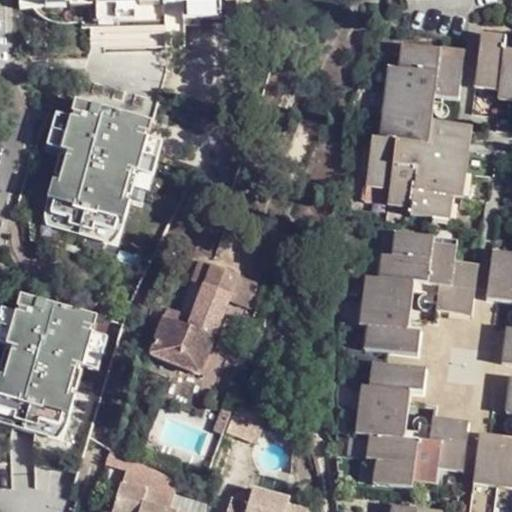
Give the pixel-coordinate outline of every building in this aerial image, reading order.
[(21,0),(22,8),(237,3),(236,0),(21,0)] [(511,50),(504,49),(506,36),(481,33),(475,77),(499,80),(498,87),(511,88),(511,50)] [(400,44),(397,68),(388,139),(378,138),(371,138),(367,174),(391,178),(389,189),(387,204),(410,208),(409,215),(434,219),(437,201),(451,203),(452,196),(461,125),(432,120),(434,99),(459,102),(464,58),(440,55),(441,49),(400,44)] [(388,139),(397,68),(387,67),(378,138),(388,139)] [(473,87),(497,91),(498,87),(499,80),(475,77),(473,87)] [(511,100),(511,88),(498,87),(497,91),(496,98),(511,100)] [(150,140),(154,120),(76,101),(70,123),(55,120),(48,146),(63,150),(46,218),(120,236),(136,172),(154,177),(163,143),(150,140)] [(461,125),(452,196),(464,197),(472,126),(461,125)] [(391,178),(367,174),(366,187),(389,189),(391,178)] [(437,201),(434,219),(449,221),(451,203),(437,201)] [(511,414),(511,262),(491,259),(490,267),(455,262),(457,246),(433,243),(433,236),(394,231),(391,255),(388,279),(378,278),(373,277),(366,326),(376,327),(374,350),(420,356),(422,333),(407,331),(398,330),(404,286),(412,286),(427,289),(428,282),(438,283),(435,310),(448,311),(449,302),(473,305),(472,314),(483,316),(485,300),(487,300),(488,292),(511,294),(511,352),(448,345),(442,392),(498,400),(497,413),(511,414)] [(433,243),(457,246),(458,239),(433,236),(433,243)] [(491,259),(511,262),(511,251),(493,249),(491,259)] [(388,279),(391,255),(381,254),(378,278),(388,279)] [(212,268),(190,323),(188,330),(182,327),(164,320),(150,357),(200,377),(239,277),(212,268)] [(366,326),(373,277),(363,275),(356,325),(366,326)] [(248,309),(258,285),(243,279),(233,302),(248,309)] [(398,330),(407,331),(412,286),(404,286),(398,330)] [(511,294),(488,292),(487,300),(511,303),(511,294)] [(91,357),(101,316),(21,296),(0,382),(0,418),(64,434),(81,366),(98,370),(100,359),(91,357)] [(448,311),(472,314),(473,305),(449,302),(448,311)] [(188,330),(190,323),(185,321),(182,327),(188,330)] [(376,327),(366,326),(363,348),(374,350),(376,327)] [(380,387),(383,364),(372,362),(369,385),(372,386),(380,387)] [(426,369),(383,364),(380,387),(372,386),(366,434),(369,434),(379,435),(375,460),(375,467),(389,469),(386,485),(411,488),(412,482),(436,484),(438,469),(439,457),(464,460),(468,422),(433,418),(432,435),(430,443),(397,439),(403,390),(411,391),(424,393),(426,369)] [(372,386),(369,385),(361,384),(354,432),(366,434),(372,386)] [(430,443),(432,435),(406,432),(411,391),(403,390),(397,439),(430,443)] [(379,435),(369,434),(365,458),(375,460),(379,435)] [(511,449),(511,441),(479,437),(478,445),(511,449)] [(511,449),(478,445),(474,475),(511,480),(511,449)] [(439,457),(438,469),(462,472),(464,460),(439,457)] [(107,462),(102,475),(124,482),(128,468),(107,462)] [(389,469),(375,467),(373,483),(386,485),(389,469)] [(180,483),(128,468),(124,482),(113,511),(181,511),(183,507),(174,504),(179,490),(180,483)] [(473,485),(511,489),(511,480),(474,475),(473,485)] [(511,511),(511,489),(473,485),(470,511),(478,511),(511,511)] [(235,494),(229,511),(313,511),(314,511),(291,503),(293,497),(256,486),(252,499),(235,494)] [(201,496),(179,490),(174,504),(183,507),(181,511),(197,511),(198,510),(201,496)]
